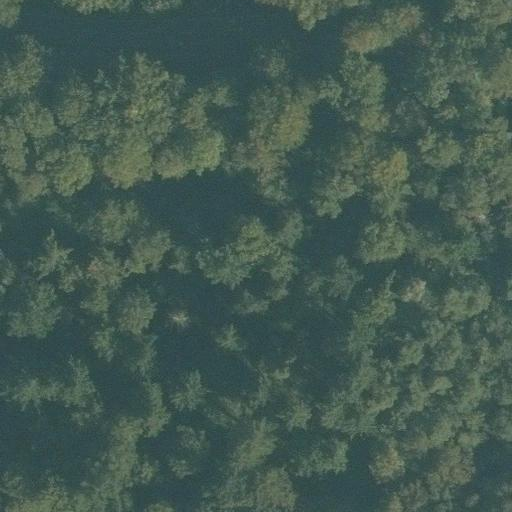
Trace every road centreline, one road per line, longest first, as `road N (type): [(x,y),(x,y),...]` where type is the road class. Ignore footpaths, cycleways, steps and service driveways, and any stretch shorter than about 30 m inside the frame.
road 1 (secondary): [(0,25),(109,40),(511,13)]
road 2 (track): [(349,390),(320,25)]
